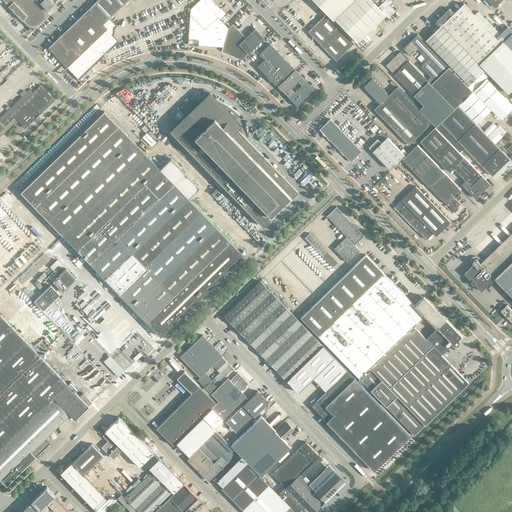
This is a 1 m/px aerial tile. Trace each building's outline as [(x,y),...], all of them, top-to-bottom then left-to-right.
[(1,0),(19,17),(32,31),(49,14),(35,0),(1,0)] [(51,13),(58,7),(51,0),(35,0),(39,4),(41,3),(51,13)] [(109,18),(128,0),(97,0),(48,48),(79,79),(119,41),(113,35),(114,34),(114,28),(117,25),(109,18)] [(188,44),(223,47),(228,28),(220,19),(226,13),(221,8),(220,9),(211,0),(199,0),(190,9),(188,44)] [(388,18),(396,11),(389,5),(392,2),(390,0),(385,0),(382,4),(378,7),(371,0),(314,0),(333,19),(334,18),(357,42),(385,15),(388,18)] [(509,93),(511,89),(511,48),(504,41),(506,39),(502,36),(498,39),(464,3),(454,13),(450,8),(444,14),(436,22),(441,26),(426,40),(470,85),(486,69),(509,93)] [(322,46),(340,28),(326,14),(308,31),(322,46)] [(242,60),(264,38),(255,28),(245,38),(232,24),(228,28),(223,47),(222,51),(242,60)] [(340,28),(322,46),(336,60),(354,43),(340,28)] [(455,108),(473,91),(418,34),(404,48),(411,55),(418,49),(428,59),(421,66),(435,80),(432,84),(400,51),(386,65),(424,105),(423,106),(420,109),(398,86),(389,95),(374,79),(372,79),(365,85),(365,88),(380,103),(375,109),(409,145),(433,122),(436,126),(455,108)] [(285,79),(295,70),(270,44),(259,54),(265,59),(258,66),(276,85),(283,78),(285,79)] [(309,84),(305,80),(298,73),(295,69),(278,86),(281,90),(282,89),(289,97),(289,98),(297,106),(301,103),(300,102),(306,97),(308,95),(310,93),(311,93),(314,90),(311,86),(309,84)] [(511,103),(487,78),(474,90),(492,109),(501,119),(511,108),(511,103)] [(17,102),(10,108),(27,126),(54,100),(40,85),(33,92),(30,89),(26,92),(24,90),(20,94),(22,96),(17,102)] [(477,123),(492,109),(474,90),(459,104),(477,123)] [(127,106),(132,112),(150,98),(144,91),(127,106)] [(235,119),(240,115),(236,111),(228,105),(216,96),(209,92),(169,130),(263,226),(276,214),(274,212),(287,199),(289,201),(298,192),(237,130),(242,126),(235,119)] [(436,127),(453,144),(458,140),(493,176),(510,159),(458,105),(436,127)] [(0,130),(2,129),(5,132),(17,120),(25,128),(27,126),(10,108),(9,106),(6,109),(8,110),(0,117),(0,130)] [(244,256),(212,222),(187,197),(198,187),(170,157),(159,168),(104,111),(21,192),(124,298),(128,303),(151,326),(155,331),(160,336),(244,256)] [(351,162),(361,151),(330,119),(319,129),(351,162)] [(488,136),(496,143),(507,132),(499,125),(488,136)] [(466,180),(462,184),(476,198),(487,187),(490,184),(482,175),(465,157),(435,127),(421,141),(450,172),(454,168),(466,180)] [(391,169),(405,155),(386,135),(380,141),(378,139),(369,147),(391,169)] [(461,190),(418,144),(403,159),(430,187),(455,212),(459,209),(457,207),(461,204),(454,196),(461,190)] [(412,181),(397,166),(375,187),(390,202),(405,188),(412,181)] [(436,236),(451,222),(416,186),(394,207),(426,239),(433,232),(436,236)] [(347,262),(360,250),(355,245),(364,235),(336,207),(327,216),(347,237),(334,249),(347,262)] [(305,238),(333,267),(338,263),(309,233),(305,238)] [(511,235),(492,256),(491,255),(488,258),(489,258),(488,259),(486,258),(483,261),(479,258),(478,257),(477,256),(476,256),(474,256),(473,257),(472,258),(471,259),(471,260),(473,261),(473,262),(473,263),(474,263),(474,264),(465,273),(482,291),(487,286),(488,287),(493,283),(493,282),(492,282),(496,279),(511,295),(511,235)] [(458,340),(458,339),(457,339),(461,335),(423,296),(414,305),(365,255),(300,317),(338,356),(359,379),(414,435),(468,383),(441,354),(442,353),(442,354),(453,343),(453,344),(454,344),(455,344),(456,344),(457,344),(457,343),(458,343),(458,342),(458,341),(458,340)] [(57,260),(50,266),(53,269),(60,262),(57,260)] [(63,292),(76,279),(66,268),(52,281),(63,292)] [(46,275),(43,272),(37,278),(40,281),(46,275)] [(243,297),(242,298),(242,299),(238,302),(235,305),(224,316),(227,318),(245,337),(281,302),(260,281),(245,296),(243,297)] [(41,290),(44,287),(38,282),(36,285),(41,290)] [(51,285),(42,294),(18,317),(27,326),(51,303),(60,294),(51,285)] [(86,289),(72,303),(80,311),(94,298),(86,289)] [(281,302),(245,337),(263,356),(266,359),(302,324),(281,303),(281,302)] [(61,305),(55,310),(59,316),(65,311),(61,305)] [(508,318),(511,314),(511,309),(511,310),(507,305),(501,311),(508,318)] [(68,384),(0,314),(0,477),(7,485),(25,468),(26,469),(33,462),(32,461),(50,443),(45,438),(70,414),(75,419),(91,404),(91,403),(92,402),(83,393),(80,396),(75,391),(77,389),(70,382),(68,384)] [(312,335),(302,324),(266,359),(276,369),(312,335)] [(96,352),(112,338),(107,332),(101,337),(100,335),(95,340),(97,342),(92,345),(91,344),(90,346),(96,352)] [(191,346),(211,366),(222,355),(202,335),(191,346)] [(311,356),(323,345),(313,335),(312,335),(276,369),(276,370),(286,380),(287,380),(311,356)] [(313,377),(334,357),(323,345),(311,356),(287,380),(298,392),(313,377)] [(211,366),(191,346),(180,356),(200,377),(204,373),(211,366)] [(93,351),(76,367),(80,371),(97,355),(93,351)] [(133,358),(135,360),(136,361),(142,355),(142,354),(140,352),(133,358)] [(226,361),(222,356),(213,365),(218,369),(226,361)] [(110,357),(107,361),(119,374),(123,370),(110,357)] [(313,377),(332,399),(354,378),(334,357),(313,377)] [(211,394),(218,388),(213,383),(216,379),(217,380),(220,380),(233,368),(229,363),(212,380),(204,387),(211,394)] [(156,428),(159,430),(173,445),(216,402),(184,371),(177,377),(192,392),(156,428)] [(200,377),(198,379),(204,387),(212,380),(204,373),(200,377)] [(211,394),(218,401),(216,403),(212,407),(223,419),(246,397),(240,391),(243,388),(245,391),(250,386),(248,383),(238,373),(230,380),(228,378),(218,388),(211,394)] [(382,407),(354,378),(324,407),(317,400),(311,405),(326,421),(346,441),(382,407)] [(237,433),(269,403),(257,391),(226,422),(237,433)] [(396,421),(382,407),(346,441),(360,456),(396,421)] [(275,431),(261,416),(231,445),(246,460),(275,431)] [(102,447),(109,455),(113,458),(122,449),(140,467),(154,453),(119,417),(105,431),(106,433),(103,436),(108,441),(102,447)] [(189,456),(215,430),(202,417),(176,443),(189,456)] [(360,456),(374,470),(410,435),(396,421),(360,456)] [(291,447),(283,439),(294,429),(287,423),(277,433),(275,431),(246,460),(264,479),(267,477),(263,474),(291,447)] [(230,445),(227,442),(215,430),(212,433),(213,434),(231,452),(234,449),(230,445)] [(208,481),(234,455),(213,434),(199,448),(187,459),(208,481)] [(284,487),(318,455),(306,442),(272,474),(284,487)] [(106,499),(83,475),(103,455),(92,444),(61,473),(96,509),(98,511),(103,511),(117,499),(116,498),(109,497),(106,499)] [(280,493),(279,494),(241,456),(216,480),(223,486),(221,488),(244,511),(313,511),(325,501),(345,481),(334,471),(330,475),(324,469),(309,484),(302,477),(304,475),(322,459),(319,455),(284,489),(281,486),(277,490),(280,493)] [(117,498),(130,511),(153,511),(183,483),(159,458),(149,468),(152,471),(125,497),(121,494),(117,498)] [(184,511),(198,497),(184,483),(154,511),(184,511)] [(55,496),(47,486),(32,500),(32,501),(30,503),(20,511),(70,511),(55,496)]
